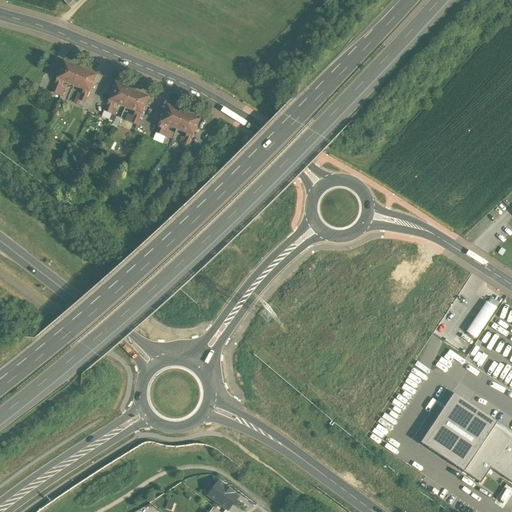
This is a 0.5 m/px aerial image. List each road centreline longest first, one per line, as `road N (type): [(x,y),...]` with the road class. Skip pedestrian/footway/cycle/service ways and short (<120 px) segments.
road 1 (motorway): [(0,417),(182,264),(447,0)]
road 2 (motorway): [(414,0),(160,255),(67,336)]
road 3 (tertiary): [(320,185),(267,132),(204,93),(0,14)]
road 4 (track): [(362,169),(264,114),(250,97),(328,0)]
road 5 (secondary): [(208,406),(263,429),(375,511)]
road 6 (secondary): [(0,241),(153,366)]
road 7 (unclassified): [(196,365),(252,287),(315,226)]
road 8 (secondary): [(145,413),(0,510)]
road 9 (tertiary): [(511,283),(423,230),(367,213)]
